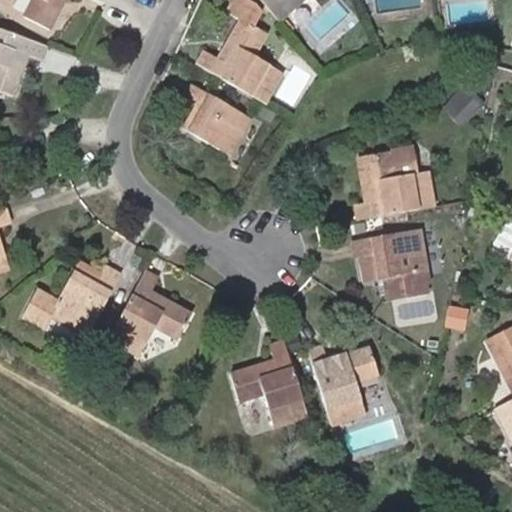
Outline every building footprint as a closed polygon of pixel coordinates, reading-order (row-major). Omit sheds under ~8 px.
[(34,0),(25,17),(48,29),(63,0),(34,0)] [(198,65),(266,104),(284,73),(254,55),(267,34),(248,22),(257,7),(245,0),(235,0),(229,11),(242,19),(218,60),(205,52),(198,65)] [(261,0),(279,20),(301,0),(261,0)] [(41,59),(47,45),(0,28),(0,91),(12,95),(27,55),(41,59)] [(184,128),(230,155),(252,118),(194,85),(184,100),(197,107),(184,128)] [(468,119),(479,106),(464,92),(452,105),(468,119)] [(358,220),(434,207),(428,171),(417,173),(413,148),(363,156),(371,202),(356,204),(358,220)] [(0,237),(0,228),(12,225),(7,209),(0,211),(0,273),(9,271),(0,237)] [(365,233),(364,223),(352,225),(353,234),(365,233)] [(362,258),(366,282),(382,280),(385,299),(423,292),(420,273),(427,272),(419,229),(352,241),(355,259),(362,258)] [(355,259),(359,284),(366,282),(362,258),(355,259)] [(54,314),(88,333),(121,274),(104,265),(96,280),(76,269),(58,301),(39,290),(24,317),(46,329),(47,326),(54,314)] [(159,278),(146,270),(109,339),(139,355),(156,326),(177,339),(191,315),(151,291),(159,278)] [(54,314),(47,326),(81,345),(88,333),(54,314)] [(511,325),(487,339),(511,388),(511,325)] [(297,335),(285,338),(290,354),(302,350),(297,335)] [(274,425),(307,414),(283,340),(268,346),(273,361),(231,374),(240,402),(264,394),(274,425)] [(366,415),(356,382),(379,375),(370,349),(329,362),(324,347),(308,352),(331,426),(366,415)] [(511,399),(494,409),(511,440),(511,439),(511,399)] [(148,422),(175,437),(179,429),(153,414),(148,422)] [(362,472),(349,466),(338,487),(351,493),(362,472)]
